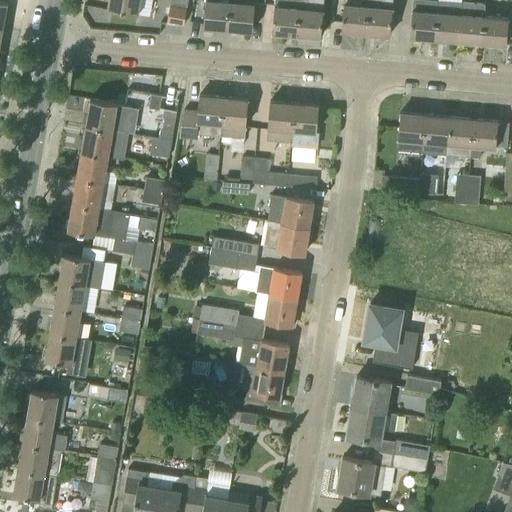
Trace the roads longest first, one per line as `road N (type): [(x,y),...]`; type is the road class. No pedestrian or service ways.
road 1 (residential): [(296,511),(368,75)]
road 2 (residential): [(368,75),(49,45)]
road 3 (residential): [(0,327),(49,45)]
road 4 (residential): [(511,85),(368,75)]
